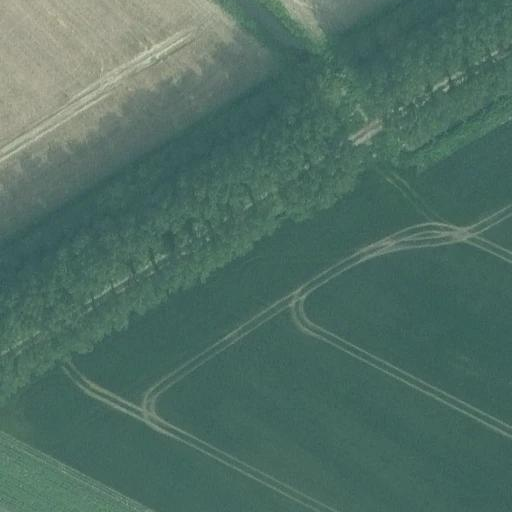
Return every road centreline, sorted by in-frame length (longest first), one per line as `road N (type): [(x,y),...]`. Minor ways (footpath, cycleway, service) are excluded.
road 1 (track): [(0,352),(368,131)]
road 2 (track): [(368,131),(511,46)]
